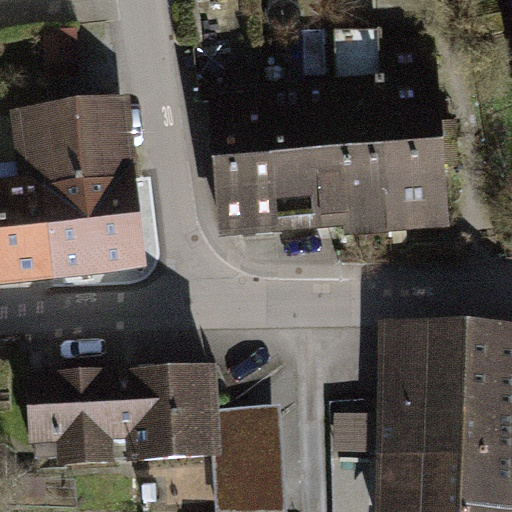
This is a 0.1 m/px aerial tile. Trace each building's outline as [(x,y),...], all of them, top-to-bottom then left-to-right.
[(42,31),(46,82),(81,79),(76,27),(42,31)] [(390,228),(383,51),(382,30),(335,30),(338,82),(324,83),(325,95),(334,215),(345,214),(346,232),(390,228)] [(433,49),(383,51),(390,228),(446,225),(433,49)] [(334,215),(325,95),(268,98),(276,219),(334,215)] [(276,219),(268,98),(215,101),(224,227),(277,223),(276,219)] [(0,165),(0,276),(52,271),(42,189),(127,182),(117,104),(99,107),(99,104),(32,112),(38,171),(20,171),(19,164),(0,165)] [(127,182),(42,189),(52,271),(136,262),(127,182)] [(467,328),(408,324),(402,455),(384,454),(382,511),(439,511),(448,458),(468,458),(467,328)] [(511,511),(511,329),(467,328),(468,458),(448,458),(439,511),(511,511)] [(210,373),(31,384),(36,457),(131,452),(132,459),(215,454),(212,410),(210,373)] [(281,406),(212,410),(215,454),(218,511),(287,511),(281,406)]
